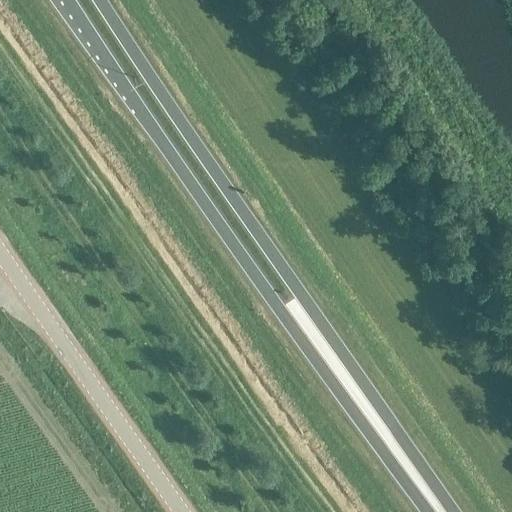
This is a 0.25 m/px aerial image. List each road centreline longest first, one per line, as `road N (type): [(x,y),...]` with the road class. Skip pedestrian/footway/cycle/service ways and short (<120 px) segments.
road 1 (trunk): [(61,0),(260,284),(321,346)]
road 2 (trunk): [(321,346),(288,283),(100,0)]
road 3 (unclassified): [(177,511),(0,247)]
road 4 (trunk): [(440,511),(321,346)]
